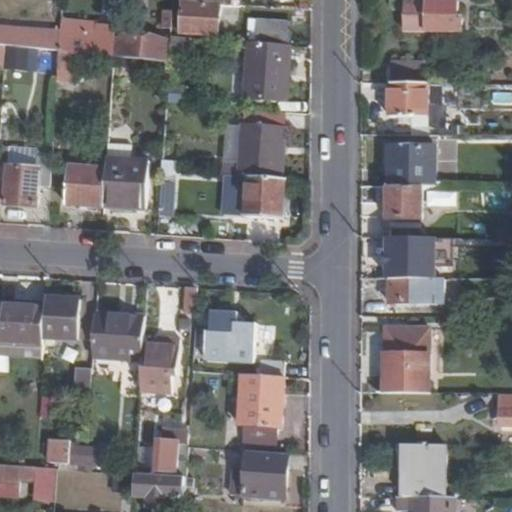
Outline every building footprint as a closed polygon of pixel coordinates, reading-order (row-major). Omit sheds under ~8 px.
[(184,0),(183,33),(216,35),(219,0),(184,0)] [(456,23),(457,3),(406,2),(405,31),(462,31),(462,23),(456,23)] [(259,45),(288,47),(288,24),(260,23),(259,45)] [(95,36),(61,33),(60,52),(78,53),(114,57),(116,27),(96,26),(95,36)] [(0,46),(7,47),(38,50),(60,52),(61,33),(0,28),(0,46)] [(119,57),(169,61),(171,42),(120,38),(119,57)] [(186,65),(188,40),(171,39),(171,42),(169,61),(169,64),(186,65)] [(286,100),(289,47),(288,47),(259,45),(251,45),(248,97),(286,100)] [(36,71),(38,50),(7,47),(5,69),(36,71)] [(57,83),(75,84),(78,53),(60,52),(57,83)] [(393,65),(392,84),(394,84),(422,85),(422,65),(393,65)] [(422,85),(394,84),(393,118),(430,118),(430,85),(422,85)] [(174,85),(174,101),(189,102),(190,85),(174,85)] [(250,179),(280,181),(283,131),(245,128),(243,167),(242,178),(250,179)] [(104,141),(104,131),(73,129),(73,138),(104,141)] [(132,162),(133,146),(109,144),(107,161),(132,162)] [(392,148),(391,186),(423,187),(437,187),(436,149),(392,148)] [(38,188),(50,189),(52,160),(40,159),(40,171),(0,168),(0,186),(9,187),(8,204),(37,206),(38,188)] [(104,205),(104,207),(146,209),(149,164),(132,162),(107,161),(107,171),(104,205)] [(176,164),(163,164),(163,172),(176,173),(176,164)] [(230,167),(230,177),(234,177),(242,178),(243,167),(230,167)] [(69,203),(104,205),(107,171),(71,169),(69,203)] [(163,172),(162,182),(176,183),(176,173),(163,172)] [(233,198),(249,199),(250,179),(242,178),(234,177),(233,198)] [(281,219),(284,181),(280,181),(250,179),(249,199),(248,218),(281,219)] [(423,187),(391,186),(390,219),(422,219),(423,187)] [(392,239),(392,290),(443,290),(443,280),(435,280),(435,240),(392,239)] [(197,314),(199,289),(188,288),(187,313),(197,314)] [(443,290),(392,290),(392,303),(443,303),(443,290)] [(81,297),(49,295),(49,300),(48,309),(46,339),(78,341),(81,297)] [(0,305),(48,309),(49,300),(0,297),(0,305)] [(0,343),(45,346),(46,339),(48,309),(0,305),(0,343)] [(207,327),(208,312),(198,311),(197,326),(207,327)] [(146,346),(148,321),(98,318),(95,358),(145,362),(146,346)] [(181,321),(181,333),(189,333),(190,321),(181,321)] [(253,361),(255,327),(233,326),(233,335),(213,335),(212,359),(253,361)] [(388,338),(386,394),(430,395),(429,338),(388,338)] [(145,362),(142,401),(153,401),(153,392),(172,393),(174,376),(178,376),(179,340),(164,339),(163,347),(146,346),(145,362)] [(0,355),(44,358),(45,346),(0,343),(0,355)] [(286,376),(286,363),(263,362),(263,376),(286,376)] [(93,369),(77,368),(74,398),(91,399),(93,369)] [(281,427),(283,380),(245,378),(243,426),(245,426),(277,427),(281,427)] [(57,419),(59,398),(43,397),(41,417),(57,419)] [(501,428),(511,428),(511,398),(501,398),(501,428)] [(243,453),(250,454),(275,455),(277,427),(245,426),(243,453)] [(118,468),(118,451),(71,448),(71,442),(51,442),(50,462),(118,468)] [(156,476),(176,478),(178,445),(164,444),(164,450),(158,449),(156,476)] [(406,446),(406,498),(444,498),(444,446),(406,446)] [(285,497),(288,456),(275,455),(250,454),(249,472),(234,471),(232,495),(285,497)] [(18,478),(35,479),(36,468),(0,465),(0,494),(17,496),(18,478)] [(38,468),(36,494),(59,495),(60,469),(38,468)] [(90,472),(89,486),(136,489),(137,475),(90,472)] [(156,476),(137,475),(136,489),(136,496),(152,497),(152,507),(166,508),(166,498),(185,499),(186,478),(176,478),(156,476)] [(412,511),(411,511),(455,511),(456,498),(444,498),(406,498),(398,498),(399,511),(412,511)]
